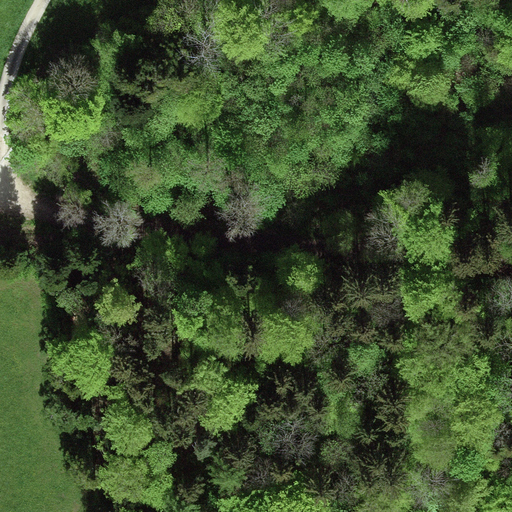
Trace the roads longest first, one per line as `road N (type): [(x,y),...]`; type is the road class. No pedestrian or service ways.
road 1 (track): [(0,195),(60,225),(303,255),(511,265)]
road 2 (track): [(43,0),(11,73),(0,165)]
